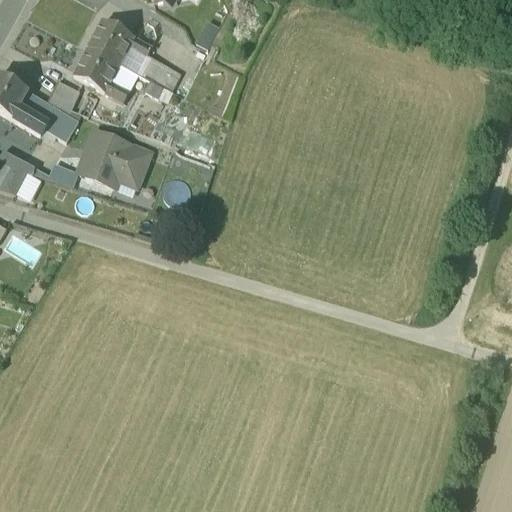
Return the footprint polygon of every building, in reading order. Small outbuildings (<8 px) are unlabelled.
[(100,24),(85,52),(117,69),(126,52),(144,62),(145,60),(150,52),(100,24)] [(209,50),(217,31),(208,27),(200,46),(209,50)] [(85,52),(71,81),(121,107),(127,96),(108,86),(117,69),(85,52)] [(144,62),(126,52),(117,69),(135,79),(144,62)] [(178,77),(145,60),(144,62),(135,79),(141,82),(161,93),(168,96),(178,77)] [(25,95),(0,79),(0,117),(38,139),(42,133),(45,127),(28,117),(16,110),(25,95)] [(161,93),(141,82),(136,93),(156,103),(161,93)] [(77,94),(56,84),(50,95),(72,107),(77,94)] [(37,102),(25,95),(16,110),(28,117),(37,102)] [(72,107),(50,95),(45,106),(44,107),(54,112),(65,119),(66,120),(66,119),(72,107)] [(45,106),(37,102),(28,117),(45,127),(54,112),(44,107),(45,106)] [(54,112),(45,127),(42,133),(53,140),(65,119),(54,112)] [(65,119),(53,140),(64,146),(76,125),(66,119),(66,120),(65,119)] [(147,158),(92,136),(76,177),(113,191),(116,184),(134,191),(147,158)] [(32,171),(1,155),(0,155),(0,169),(22,182),(25,177),(30,179),(32,171)] [(0,169),(0,195),(13,199),(22,182),(0,169)] [(194,230),(185,228),(179,247),(188,249),(194,230)]
